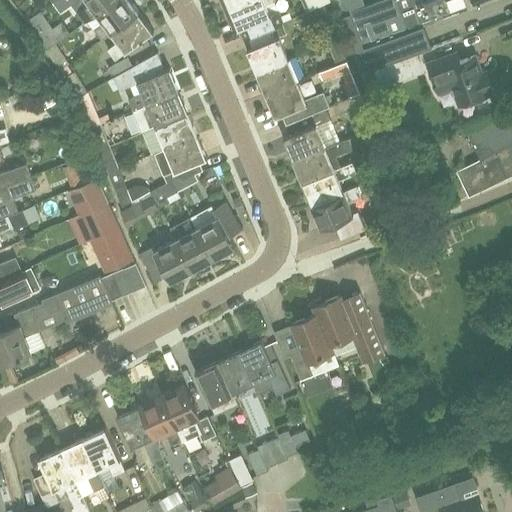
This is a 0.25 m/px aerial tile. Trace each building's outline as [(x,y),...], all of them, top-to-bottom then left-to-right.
[(97,13),(114,0),(55,0),(54,1),(61,11),(71,5),(84,22),(97,13)] [(114,0),(97,13),(103,22),(94,29),(102,39),(111,32),(139,11),(130,0),(114,0)] [(226,7),(229,5),(242,0),(224,0),(224,10),(226,7)] [(242,0),(229,5),(226,7),(224,10),(227,17),(231,18),(234,17),(239,28),(244,26),(248,36),(259,32),(283,22),(279,11),(272,14),(268,3),(275,0),(242,0)] [(326,0),(301,0),(306,10),(326,0)] [(352,8),(348,0),(335,0),(341,13),(352,8)] [(415,53),(407,30),(487,0),(377,0),(339,14),(353,50),(362,73),(415,53)] [(118,42),(107,49),(108,50),(109,49),(115,58),(115,59),(115,60),(154,31),(139,11),(111,32),(118,42)] [(47,12),(33,18),(44,45),(70,34),(64,21),(52,26),(47,12)] [(248,36),(252,47),(247,49),(257,72),(290,58),(280,35),(288,32),(283,22),(259,32),(248,36)] [(322,28),(328,43),(339,38),(333,24),(322,28)] [(337,65),(348,60),(339,38),(328,43),(336,64),(337,65)] [(55,44),(47,49),(61,69),(63,67),(68,64),(70,63),(55,44)] [(415,53),(362,73),(367,86),(368,86),(379,82),(381,86),(427,69),(420,51),(416,53),(415,53)] [(133,65),(114,76),(114,77),(120,88),(136,81),(141,92),(126,97),(131,109),(146,104),(180,91),(170,67),(165,69),(158,52),(133,66),(133,65)] [(487,71),(481,73),(475,56),(461,62),(458,53),(429,64),(440,93),(453,88),(460,105),(490,94),(489,92),(494,90),(487,71)] [(133,65),(128,57),(108,68),(114,77),(114,76),(133,65)] [(290,58),(257,72),(266,94),(299,80),(290,58)] [(352,97),(361,93),(348,60),(337,65),(336,64),(319,71),(322,79),(342,71),(344,74),(352,97)] [(299,80),(266,94),(275,117),(282,114),(287,124),(312,113),(322,109),(326,107),(331,105),(326,92),(307,100),(299,80)] [(91,127),(101,123),(94,106),(88,91),(78,96),(79,99),(91,127)] [(155,126),(189,112),(180,91),(146,104),(155,126)] [(349,119),(356,134),(348,137),(348,138),(364,131),(375,127),(361,93),(352,97),(350,97),(357,115),(349,119)] [(481,159),(456,170),(469,196),(511,175),(511,106),(466,126),(481,159)] [(322,109),(312,113),(287,124),(291,135),(284,138),(293,161),(326,147),(317,123),(330,118),(326,107),(322,109)] [(155,126),(164,149),(198,135),(189,112),(155,126)] [(110,145),(101,123),(91,127),(100,150),(110,145)] [(374,154),(384,149),(375,127),(364,131),(368,141),(374,154)] [(196,174),(203,170),(200,161),(207,158),(198,135),(164,149),(155,153),(164,174),(167,182),(168,182),(172,180),(183,174),(185,179),(196,174)] [(326,147),(293,161),(303,183),(336,169),(331,157),(337,155),(353,148),(352,148),(348,138),(326,147)] [(119,167),(110,145),(100,150),(108,171),(119,167)] [(384,149),(374,154),(383,175),(393,171),(384,149)] [(32,174),(27,161),(0,171),(0,186),(9,183),(32,174)] [(336,169),(303,183),(312,205),(345,191),(358,186),(357,185),(344,190),(341,181),(358,173),(354,162),(342,167),(336,169)] [(133,200),(119,167),(108,171),(123,206),(133,200)] [(402,192),(393,171),(383,175),(391,197),(402,192)] [(9,183),(14,196),(37,187),(32,174),(9,183)] [(172,180),(178,190),(199,180),(196,174),(185,179),(183,174),(172,180)] [(88,209),(109,200),(98,177),(78,186),(88,209)] [(168,182),(167,182),(151,191),(152,193),(159,206),(170,200),(167,196),(178,190),(172,180),(168,182)] [(345,191),(312,205),(321,228),(334,222),(341,238),(365,228),(358,210),(354,212),(349,201),(362,196),(358,186),(345,191)] [(140,199),(147,212),(159,206),(152,193),(140,199)] [(0,218),(3,218),(11,214),(20,210),(15,198),(0,203),(0,218)] [(100,234),(120,225),(109,200),(88,209),(100,234)] [(197,226),(215,258),(236,246),(228,232),(239,225),(226,201),(215,207),(218,214),(197,226)] [(3,218),(0,218),(0,244),(4,242),(0,232),(0,230),(13,225),(14,228),(29,221),(24,209),(20,210),(11,214),(3,218)] [(113,268),(135,259),(120,225),(100,234),(98,235),(113,268)] [(215,258),(197,226),(176,238),(194,270),(215,258)] [(194,270),(176,238),(155,249),(153,246),(140,254),(156,282),(168,275),(172,282),(194,270)] [(0,279),(18,271),(12,257),(0,262),(0,279)] [(147,285),(136,262),(124,267),(134,291),(147,285)] [(124,267),(113,272),(123,296),(134,291),(124,267)] [(18,271),(0,279),(0,306),(1,306),(1,305),(35,290),(25,268),(22,269),(18,271)] [(111,273),(102,277),(112,300),(123,296),(113,272),(111,273)] [(66,320),(112,300),(102,277),(101,274),(42,298),(44,302),(45,301),(49,312),(61,308),(66,320)] [(316,306),(319,313),(331,344),(355,334),(366,361),(385,353),(362,293),(343,300),(342,296),(316,306)] [(44,302),(15,313),(19,325),(0,332),(0,359),(0,360),(1,362),(31,350),(26,336),(40,330),(35,318),(49,312),(45,301),(44,302)] [(283,352),(284,352),(289,350),(300,379),(339,363),(334,351),(331,344),(319,313),(275,331),(283,352)] [(273,361),(263,339),(241,349),(255,383),(269,377),(277,394),(291,388),(278,359),(273,361)] [(241,349),(219,360),(234,393),(255,383),(241,349)] [(238,401),(234,393),(219,360),(197,370),(216,412),(238,401)] [(163,393),(183,439),(184,441),(200,434),(203,440),(217,433),(210,417),(197,423),(195,418),(200,416),(185,383),(163,393)] [(163,393),(141,403),(156,436),(166,432),(171,444),(183,439),(163,393)] [(156,436),(141,403),(118,414),(133,446),(144,441),(153,461),(164,456),(155,436),(156,436)] [(511,448),(500,418),(478,426),(490,459),(511,450),(511,448)] [(125,468),(107,427),(84,437),(99,470),(100,469),(110,465),(114,473),(125,468)] [(287,456),(297,452),(295,446),(310,439),(306,429),(291,435),(288,430),(278,434),(279,437),(287,456)] [(99,470),(84,437),(63,446),(78,479),(87,475),(94,490),(107,484),(100,469),(99,470)] [(257,446),(259,449),(267,468),(288,458),(287,456),(279,437),(257,446)] [(63,446),(39,457),(46,472),(35,477),(43,495),(55,490),(59,500),(71,495),(75,505),(73,506),(75,511),(92,511),(78,479),(63,446)] [(268,471),(267,468),(259,449),(248,454),(257,476),(268,471)] [(241,485),(254,480),(242,454),(229,460),(241,485)] [(213,504),(238,489),(241,487),(230,467),(216,474),(218,478),(203,487),(209,497),(209,496),(213,504)] [(193,507),(206,498),(201,488),(196,480),(182,487),(187,496),(193,507)] [(437,511),(484,511),(478,494),(463,499),(456,482),(416,497),(420,511),(433,511),(437,511)] [(184,511),(189,509),(183,499),(178,489),(162,500),(161,499),(150,504),(151,507),(153,511),(184,511)] [(381,511),(378,502),(349,511),(381,511)]
